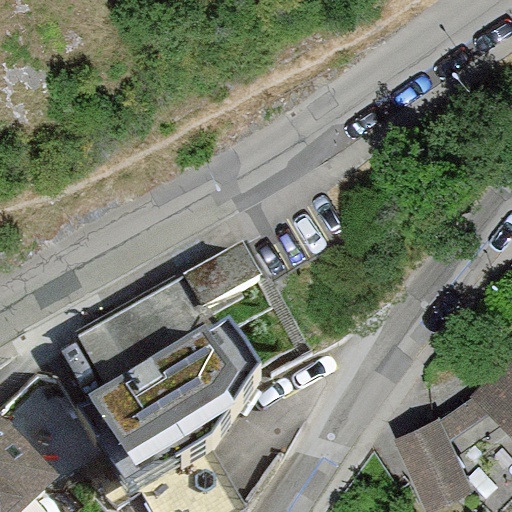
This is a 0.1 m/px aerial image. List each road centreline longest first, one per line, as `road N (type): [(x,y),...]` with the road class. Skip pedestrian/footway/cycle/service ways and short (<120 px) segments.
road 1 (residential): [(494,0),(242,178),(0,328)]
road 2 (residential): [(511,234),(295,511)]
